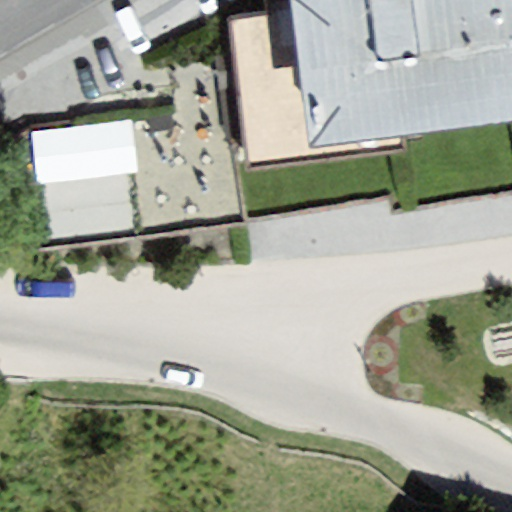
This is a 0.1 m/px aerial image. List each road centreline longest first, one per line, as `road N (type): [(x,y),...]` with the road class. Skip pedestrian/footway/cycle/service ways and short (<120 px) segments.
road 1 (residential): [(206,348),(511,479)]
road 2 (residential): [(206,348),(341,295),(511,264)]
road 3 (residential): [(6,322),(206,348)]
